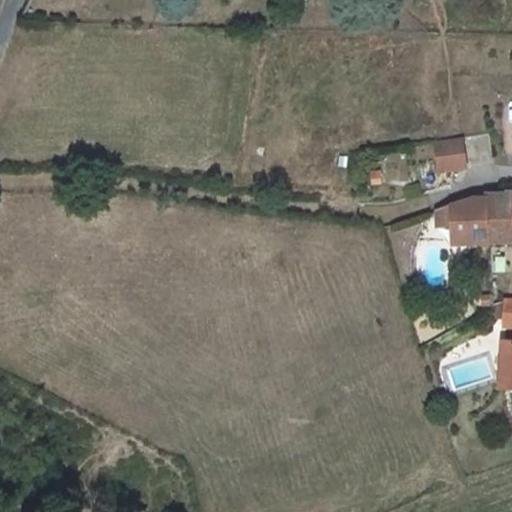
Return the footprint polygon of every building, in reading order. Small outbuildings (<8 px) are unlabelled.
[(462,146),(438,146),(439,170),(463,169),(462,146)] [(511,194),(489,195),(483,245),(511,243),(511,194)] [(483,197),(459,207),(460,228),(460,245),(483,245),(489,195),(483,197)] [(444,213),(445,228),(460,228),(459,207),(444,213)] [(511,328),(499,390),(511,389),(511,328)]
